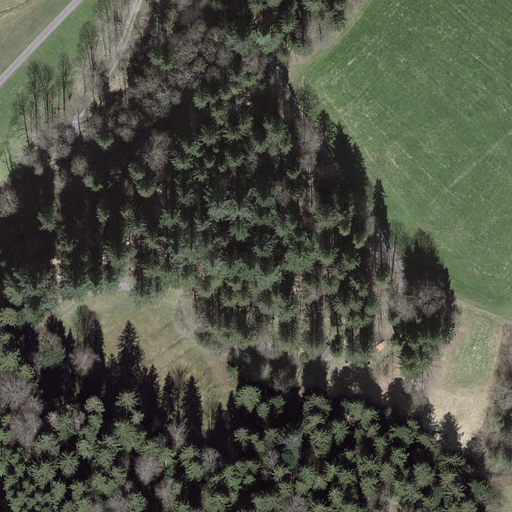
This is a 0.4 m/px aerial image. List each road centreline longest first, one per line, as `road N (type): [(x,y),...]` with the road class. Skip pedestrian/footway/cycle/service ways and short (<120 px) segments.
road 1 (track): [(139,0),(73,131),(92,157),(106,154),(217,61),(239,51),(264,57)]
road 2 (track): [(405,283),(377,309),(339,312),(205,285),(134,280)]
road 3 (track): [(134,280),(136,246),(188,153),(210,91),(245,59),(264,57)]
road 4 (track): [(264,57),(403,264),(405,283)]
road 5 (track): [(167,511),(27,336)]
road 6 (track): [(0,394),(27,336),(81,300),(134,280)]
